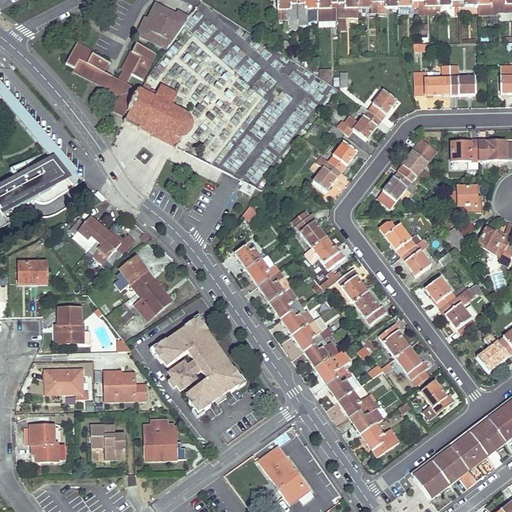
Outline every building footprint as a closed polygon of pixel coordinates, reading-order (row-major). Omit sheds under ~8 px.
[(285,21),(298,21),(297,0),(276,0),(277,11),(285,11),(285,21)] [(307,22),(318,22),(317,0),(297,0),(298,21),(298,26),(307,26),(307,22)] [(338,22),(338,19),(337,0),(317,0),(318,22),(318,26),(335,26),(335,22),(338,22)] [(358,18),(358,9),(357,0),(337,0),(338,19),(346,18),(358,18)] [(371,14),(378,14),(377,0),(357,0),(358,9),(371,9),(371,14)] [(385,9),(398,8),(397,0),(377,0),(378,14),(385,14),(385,9)] [(406,8),(418,8),(417,0),(397,0),(398,8),(406,8)] [(438,15),(438,8),(437,0),(417,0),(418,8),(418,15),(438,15)] [(498,16),(498,14),(497,0),(478,0),(478,7),(478,16),(498,16)] [(511,0),(497,0),(498,14),(511,13),(511,0)] [(167,12),(155,6),(148,21),(148,22),(167,12)] [(140,37),(167,50),(184,26),(186,22),(192,13),(189,12),(183,20),(167,12),(148,22),(140,37)] [(346,18),(338,19),(338,22),(338,32),(346,32),(346,18)] [(143,25),(137,36),(140,37),(148,22),(143,25)] [(449,25),(450,41),(461,40),(460,24),(449,25)] [(76,46),(93,55),(94,52),(92,51),(77,43),(76,46)] [(413,55),(424,53),(423,44),(412,46),(413,55)] [(125,69),(133,73),(131,76),(142,81),(156,55),(136,45),(132,53),(125,69)] [(103,74),(109,64),(93,55),(76,46),(66,65),(74,70),(99,83),(103,74)] [(125,69),(132,53),(131,53),(121,71),(124,72),(119,82),(126,86),(131,76),(133,73),(125,69)] [(425,98),(450,97),(449,69),(442,68),(442,80),(425,81),(425,75),(415,75),(415,98),(425,98)] [(449,69),(450,97),(475,96),(475,79),(457,80),(457,68),(449,69)] [(501,79),(499,79),(500,96),(511,95),(511,68),(501,69),(501,79)] [(99,83),(74,70),(73,73),(98,86),(116,95),(120,97),(126,86),(119,82),(103,74),(99,83)] [(331,87),(331,71),(319,71),(319,79),(331,87)] [(132,103),(137,92),(126,86),(120,97),(112,112),(124,118),(126,114),(132,103)] [(125,123),(152,137),(175,148),(180,137),(181,137),(183,137),(186,136),(188,134),(190,133),(191,131),(191,128),(192,126),(191,123),(191,121),(189,119),(187,117),(185,116),(171,109),(173,105),(177,96),(160,88),(156,96),(155,94),(154,92),(152,92),(149,93),(151,90),(143,86),(140,93),(137,92),(132,103),(126,114),(128,116),(125,123)] [(368,112),(381,123),(396,103),(383,92),(368,112)] [(368,112),(367,112),(362,107),(357,113),(363,118),(358,124),(350,117),(344,125),(342,123),(337,130),(348,138),(352,132),(366,143),(381,123),(368,112)] [(343,135),(333,127),(329,132),(339,140),(343,135)] [(478,141),(478,162),(507,162),(507,161),(511,161),(511,143),(506,144),(506,143),(496,144),(495,140),(478,141)] [(478,162),(478,141),(469,141),(469,144),(460,144),(451,144),(451,163),(471,163),(478,162)] [(398,173),(411,184),(427,164),(435,153),(420,142),(413,151),(413,153),(398,173)] [(328,164),(341,174),(357,154),(343,144),(328,164)] [(328,164),(328,163),(321,158),(316,165),(323,170),(312,184),(326,194),(341,174),(328,164)] [(0,191),(0,211),(2,214),(20,204),(39,194),(51,187),(67,179),(54,163),(0,191)] [(411,184),(398,173),(382,193),(388,197),(382,204),(389,209),(391,209),(395,203),(406,190),(411,184)] [(69,182),(67,179),(51,187),(53,191),(69,182)] [(251,196),(255,189),(244,183),(240,190),(251,196)] [(416,188),(411,184),(406,190),(411,195),(416,188)] [(41,197),(53,191),(51,187),(39,194),(41,197)] [(459,208),(460,217),(481,216),(480,206),(477,206),(477,197),(476,189),(457,189),(457,190),(447,190),(448,207),(458,207),(458,208),(459,208)] [(377,200),(382,204),(388,197),(382,193),(377,200)] [(22,207),(41,197),(39,194),(20,204),(22,207)] [(3,217),(22,207),(20,204),(2,214),(3,217)] [(257,215),(250,207),(242,218),(249,223),(257,215)] [(312,250),(326,239),(314,223),(317,221),(312,215),(309,217),(305,212),(291,223),(312,250)] [(96,243),(106,232),(90,219),(84,225),(79,220),(69,232),(75,237),(78,233),(89,242),(91,239),(96,243)] [(400,258),(421,243),(416,237),(411,241),(400,226),(385,238),(400,258)] [(461,236),(455,228),(443,237),(449,246),(461,236)] [(111,230),(108,234),(120,245),(123,241),(111,230)] [(502,239),(494,234),(486,230),(477,246),(480,248),(475,257),(483,262),(485,260),(489,254),(493,256),(494,254),(501,258),(511,240),(504,235),(502,239)] [(108,234),(106,232),(96,243),(89,251),(94,256),(98,251),(108,259),(107,261),(113,266),(123,255),(117,250),(121,245),(120,245),(108,234)] [(461,236),(449,246),(455,254),(467,245),(461,236)] [(338,254),(326,239),(312,250),(327,270),(328,272),(329,271),(345,259),(340,252),(338,254)] [(400,258),(416,279),(431,267),(420,253),(428,246),(423,240),(421,243),(400,258)] [(246,271),(261,261),(254,250),(250,253),(246,247),(235,255),(246,271)] [(456,257),(452,251),(439,261),(443,267),(456,257)] [(246,271),(258,288),(279,273),(267,257),(261,261),(246,271)] [(130,285),(137,294),(153,281),(136,259),(116,277),(119,280),(114,284),(121,292),(130,285)] [(116,276),(116,277),(136,259),(119,272),(120,273),(116,276)] [(47,284),(47,264),(17,265),(18,285),(47,284)] [(353,305),(368,294),(356,279),(358,277),(354,270),(342,279),(338,273),(333,277),(330,279),(320,287),(323,293),(337,283),(353,305)] [(333,277),(329,271),(328,272),(327,270),(324,272),(330,279),(333,277)] [(320,287),(330,279),(324,272),(314,280),(319,288),(320,287)] [(283,279),(279,273),(258,288),(269,304),(285,294),(289,291),(292,289),(284,278),(283,279)] [(440,311),(456,299),(440,279),(425,290),(440,311)] [(161,291),(153,281),(137,294),(155,316),(170,304),(160,292),(161,291)] [(440,311),(456,332),(477,315),(470,306),(464,310),(461,306),(467,302),(474,297),(469,290),(468,290),(456,299),(440,311)] [(289,291),(285,294),(292,305),(296,302),(289,291)] [(300,307),(296,302),(292,305),(285,294),(269,304),(281,321),(300,307)] [(379,309),(368,294),(353,305),(370,327),(387,314),(381,307),(379,309)] [(470,306),(467,302),(461,306),(464,310),(470,306)] [(133,317),(123,304),(116,310),(126,323),(133,317)] [(292,337),(314,322),(307,311),(304,313),(300,307),(281,321),(292,337)] [(58,310),(58,327),(59,327),(59,332),(57,332),(57,345),(79,345),(78,335),(83,335),(83,332),(83,326),(80,326),(80,310),(58,310)] [(344,321),(350,316),(346,311),(340,315),(344,321)] [(315,323),(325,336),(330,333),(320,319),(315,323)] [(163,362),(167,368),(169,367),(189,353),(192,352),(207,375),(221,365),(205,342),(209,339),(205,333),(207,332),(201,324),(199,325),(194,324),(192,322),(185,328),(186,330),(166,344),(165,342),(157,347),(158,349),(157,355),(155,356),(161,364),(163,362)] [(319,335),(321,333),(314,322),(292,337),(304,354),(323,340),(319,335)] [(395,360),(409,349),(398,333),(400,331),(395,325),(379,338),(395,360)] [(511,331),(497,343),(507,356),(511,351),(511,331)] [(507,356),(497,343),(490,334),(484,340),(490,348),(476,359),(488,374),(503,362),(501,360),(507,356)] [(209,339),(205,342),(221,365),(225,362),(209,339)] [(315,370),(335,356),(327,346),(323,340),(304,354),(315,370)] [(358,354),(363,361),(370,356),(365,348),(358,354)] [(421,364),(409,349),(395,360),(412,382),(428,369),(424,363),(421,364)] [(192,352),(189,353),(196,363),(201,371),(204,376),(207,375),(192,352)] [(326,387),(347,373),(343,367),(350,363),(342,352),(335,356),(315,370),(326,387)] [(196,363),(187,370),(192,377),(201,371),(196,363)] [(169,375),(180,392),(184,389),(195,381),(192,377),(187,370),(184,365),(173,373),(169,375)] [(211,407),(209,405),(229,391),(231,393),(239,388),(237,386),(238,380),(240,378),(235,371),(233,372),(228,366),(224,369),(221,365),(207,375),(210,380),(208,381),(188,394),(186,396),(191,402),(188,403),(194,411),(196,409),(202,410),(203,412),(211,407)] [(381,370),(378,366),(369,373),(372,379),(383,372),(381,370)] [(65,393),(65,396),(82,395),(81,372),(45,373),(45,394),(65,393)] [(103,374),(103,403),(135,402),(145,402),(145,390),(143,388),(135,388),(135,379),(124,379),(124,381),(121,381),(121,379),(121,376),(121,373),(103,374)] [(350,379),(347,373),(326,387),(338,403),(353,392),(360,388),(352,378),(350,379)] [(449,396),(446,398),(435,382),(420,393),(430,406),(423,412),(430,421),(454,403),(449,396)] [(360,403),(353,392),(338,403),(349,420),(373,403),(369,397),(360,403)] [(349,420),(361,436),(376,425),(383,421),(375,411),(379,408),(375,402),(373,403),(349,420)] [(505,444),(511,438),(511,403),(489,421),(505,444)] [(410,409),(406,404),(399,409),(402,415),(410,409)] [(144,436),(145,460),(174,460),(174,461),(185,461),(185,450),(180,450),(180,444),(175,444),(174,428),(172,428),(172,426),(167,426),(167,421),(150,422),(150,426),(143,427),(143,436),(144,436)] [(470,436),(487,458),(505,444),(489,421),(470,436)] [(383,436),(376,425),(361,436),(377,459),(399,444),(391,431),(383,436)] [(36,464),(61,464),(61,445),(53,445),(53,428),(30,429),(30,445),(30,447),(31,447),(36,447),(36,456),(36,464)] [(114,437),(104,437),(104,428),(90,428),(90,449),(104,449),(104,462),(124,461),(124,437),(114,437)] [(114,437),(114,428),(104,428),(104,437),(114,437)] [(460,443),(477,465),(487,458),(470,436),(460,443)] [(475,466),(477,465),(460,443),(451,450),(476,483),(484,477),(475,466)] [(257,463),(289,507),(299,500),(297,498),(306,492),(296,478),(299,476),(278,448),(257,463)] [(432,464),(449,486),(451,485),(458,480),(466,490),(476,483),(451,450),(432,464)] [(448,488),(449,486),(432,464),(413,479),(430,501),(448,488)] [(310,492),(299,476),(296,478),(306,492),(297,498),(299,500),(310,492)] [(511,511),(511,502),(501,511),(502,511),(511,511)]
